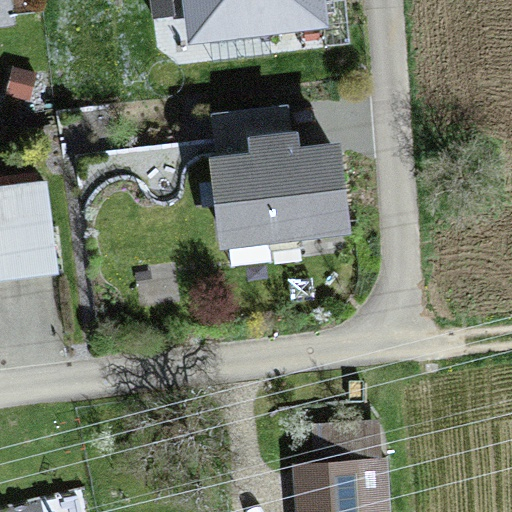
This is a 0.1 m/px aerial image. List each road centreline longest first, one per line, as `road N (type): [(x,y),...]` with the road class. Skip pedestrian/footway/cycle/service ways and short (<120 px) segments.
road 1 (residential): [(0,388),(389,342),(395,261),(378,0)]
road 2 (track): [(389,342),(511,338)]
